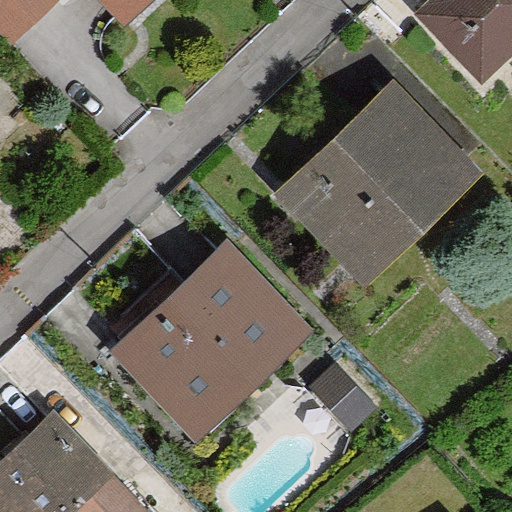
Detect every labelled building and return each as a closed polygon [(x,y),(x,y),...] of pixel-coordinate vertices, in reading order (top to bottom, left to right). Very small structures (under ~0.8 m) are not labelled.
[(56,0),(0,0),(0,26),(12,40),(35,19),(56,0)] [(511,0),(453,0),(455,2),(433,22),(483,75),(511,48),(511,0)] [(375,102),(290,184),(364,260),(465,162),(391,86),(375,102)] [(292,328),(221,255),(207,268),(128,343),(194,410),(226,380),(232,386),(292,328)] [(335,362),(315,380),(352,421),(372,402),(335,362)] [(44,429),(0,473),(0,494),(18,511),(66,511),(77,501),(87,511),(129,511),(140,502),(55,418),(44,429)]
